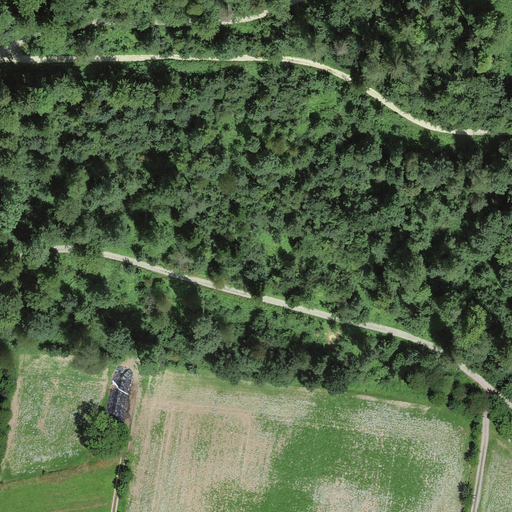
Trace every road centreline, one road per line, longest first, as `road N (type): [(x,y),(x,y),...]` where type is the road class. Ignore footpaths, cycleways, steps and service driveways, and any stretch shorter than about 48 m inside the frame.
road 1 (track): [(0,269),(44,249),(101,252),(402,333),(454,359),(511,408)]
road 2 (track): [(511,133),(448,132),(318,65),(271,57),(0,52)]
road 3 (track): [(297,0),(205,22),(70,22),(0,48)]
road 4 (track): [(112,511),(137,359)]
road 5 (track): [(494,392),(470,511)]
